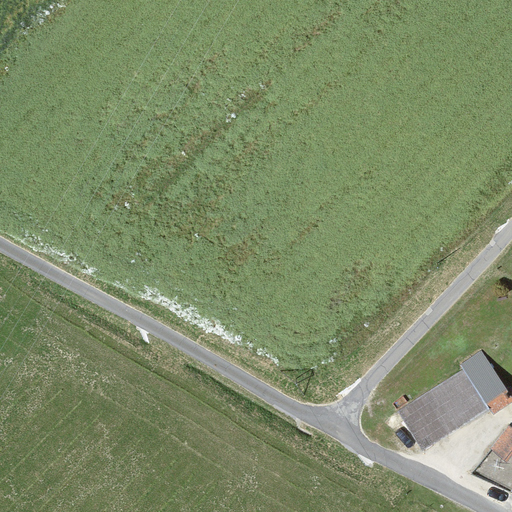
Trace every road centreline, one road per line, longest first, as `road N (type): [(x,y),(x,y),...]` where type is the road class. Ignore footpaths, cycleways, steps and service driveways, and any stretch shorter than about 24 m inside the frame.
road 1 (unclassified): [(505,511),(328,425),(0,239)]
road 2 (track): [(511,228),(328,425)]
